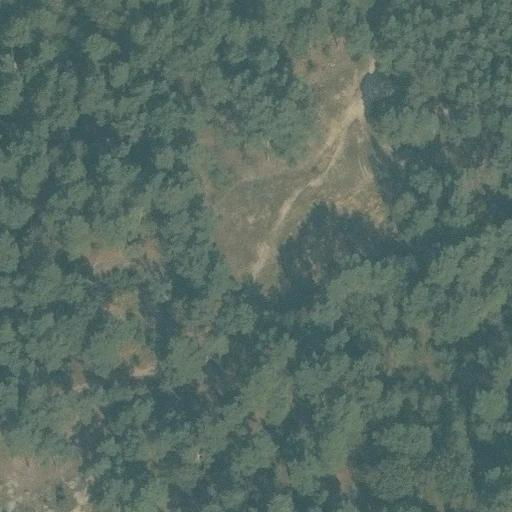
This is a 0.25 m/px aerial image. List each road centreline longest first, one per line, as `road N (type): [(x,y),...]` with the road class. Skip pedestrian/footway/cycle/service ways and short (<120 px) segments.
road 1 (track): [(371,74),(335,159),(235,306),(204,336),(167,361),(0,409)]
road 2 (track): [(511,162),(371,74)]
